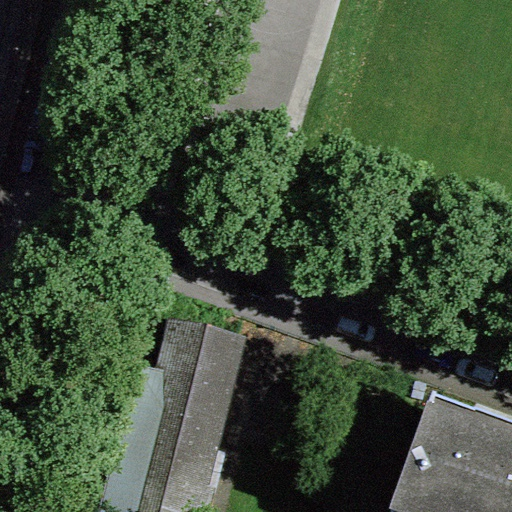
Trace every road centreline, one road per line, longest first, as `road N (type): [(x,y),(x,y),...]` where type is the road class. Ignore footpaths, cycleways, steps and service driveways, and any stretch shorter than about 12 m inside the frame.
road 1 (residential): [(511,362),(43,196)]
road 2 (residential): [(94,0),(43,196)]
road 3 (residential): [(43,196),(0,333)]
